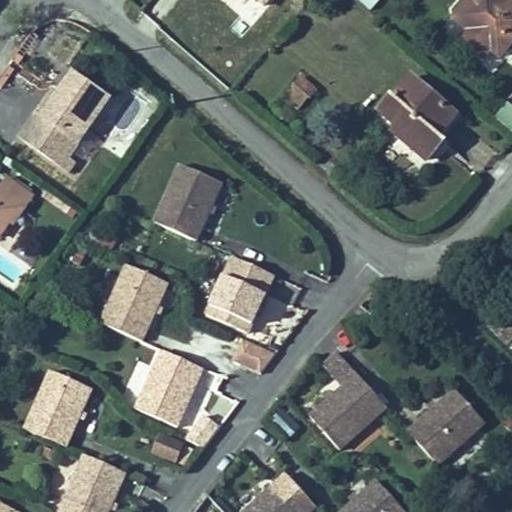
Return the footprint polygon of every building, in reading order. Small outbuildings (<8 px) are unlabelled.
[(498,57),(511,39),(511,3),(508,0),(470,0),(454,19),(468,31),(458,43),(480,61),(490,50),(498,57)] [(103,172),(154,103),(119,76),(103,96),(87,118),(80,112),(59,139),(103,172)] [(445,144),(435,136),(452,115),(408,78),(369,123),(425,168),(445,144)] [(307,94),(295,83),(278,103),(291,114),(307,94)] [(87,118),(103,96),(96,90),(80,112),(87,118)] [(511,106),(506,102),(492,118),(511,134),(511,106)] [(221,186),(180,167),(154,225),(195,244),(221,186)] [(41,176),(30,192),(0,170),(0,220),(5,224),(9,218),(31,234),(50,206),(57,211),(68,195),(41,176)] [(273,279),(232,260),(204,318),(245,337),(273,279)] [(167,285),(125,267),(98,325),(140,343),(167,285)] [(192,325),(184,347),(262,377),(270,355),(192,325)] [(200,372),(159,353),(132,411),(174,430),(200,372)] [(89,390),(48,372),(21,429),(62,448),(89,390)] [(387,410),(357,376),(309,418),(339,452),(387,410)] [(485,427),(455,393),(407,434),(437,468),(485,427)] [(189,442),(206,449),(216,424),(198,417),(189,442)] [(185,468),(191,448),(157,436),(151,456),(185,468)] [(105,511),(122,475),(81,456),(55,511),(105,511)] [(311,511),(315,509),(285,475),(242,511),(311,511)] [(401,511),(375,482),(342,511),(401,511)]
